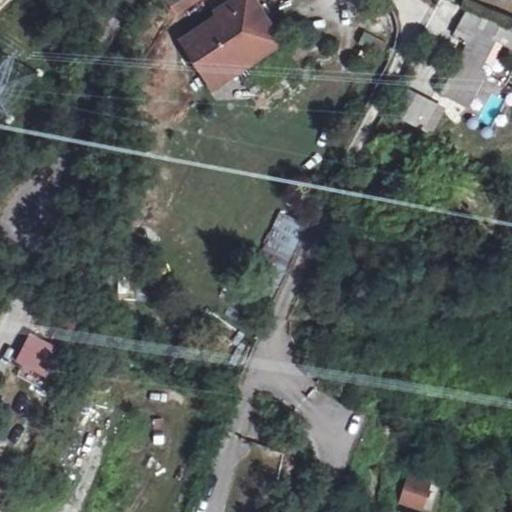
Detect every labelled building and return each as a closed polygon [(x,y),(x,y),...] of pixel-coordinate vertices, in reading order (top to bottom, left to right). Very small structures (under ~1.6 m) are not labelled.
[(160,0),(158,3),(167,16),(190,0),(160,0)] [(227,0),(203,17),(206,21),(234,1),(264,45),(202,87),(205,91),(270,46),(237,0),(227,0)] [(206,21),(172,44),(202,87),(264,45),(234,1),(206,21)] [(468,69),(470,63),(479,68),(491,45),(511,55),(511,51),(511,36),(493,27),(479,20),(456,9),(443,34),(458,42),(453,52),(455,53),(435,93),(455,103),(472,71),(468,69)] [(394,90),(382,113),(394,119),(406,96),(394,90)] [(406,96),(394,119),(421,132),(432,109),(406,96)] [(279,212),(252,285),(279,295),(305,222),(279,212)] [(155,302),(154,281),(118,283),(120,304),(155,302)] [(61,331),(69,315),(31,294),(22,309),(61,331)] [(12,366),(50,384),(65,351),(27,333),(12,366)] [(46,380),(53,385),(71,358),(64,353),(46,380)] [(401,444),(395,466),(423,474),(430,452),(401,444)] [(395,505),(416,511),(421,511),(432,484),(406,475),(395,505)]
